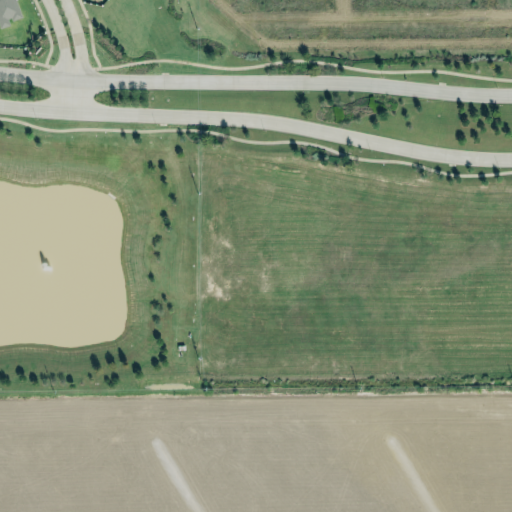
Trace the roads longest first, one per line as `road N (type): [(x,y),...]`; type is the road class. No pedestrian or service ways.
road 1 (secondary): [(0,104),(247,117),(511,156)]
road 2 (secondary): [(511,92),(0,71)]
